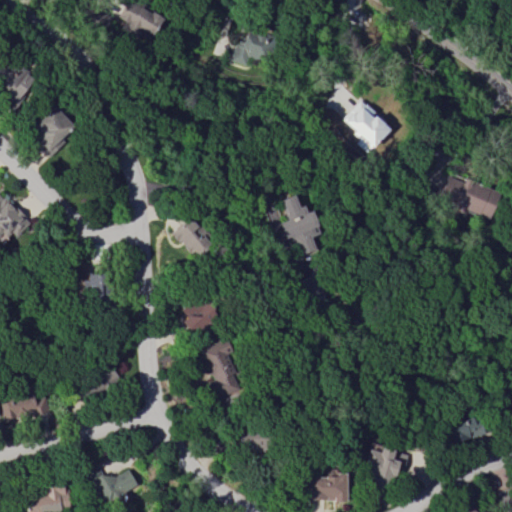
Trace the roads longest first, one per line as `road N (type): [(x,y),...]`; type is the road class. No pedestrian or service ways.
road 1 (residential): [(8,0),(86,98),(128,172),(152,405),(177,465),(251,511),(511,457)]
road 2 (residential): [(139,226),(102,240),(82,235),(0,150)]
road 3 (residential): [(511,102),(381,0)]
road 4 (residential): [(152,405),(0,454)]
